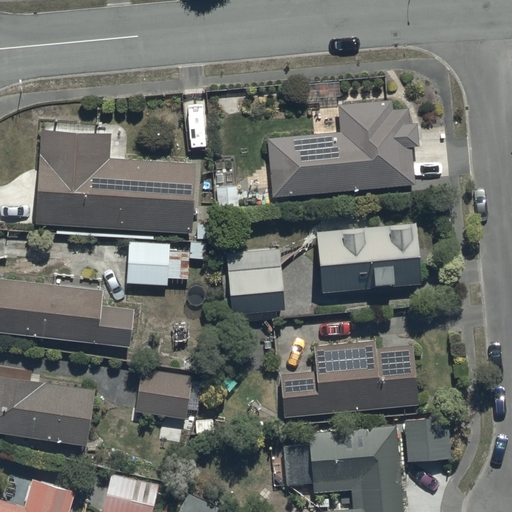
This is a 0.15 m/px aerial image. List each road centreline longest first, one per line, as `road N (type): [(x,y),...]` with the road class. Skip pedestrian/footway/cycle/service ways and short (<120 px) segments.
road 1 (residential): [(0,48),(489,5)]
road 2 (residential): [(489,5),(511,277)]
